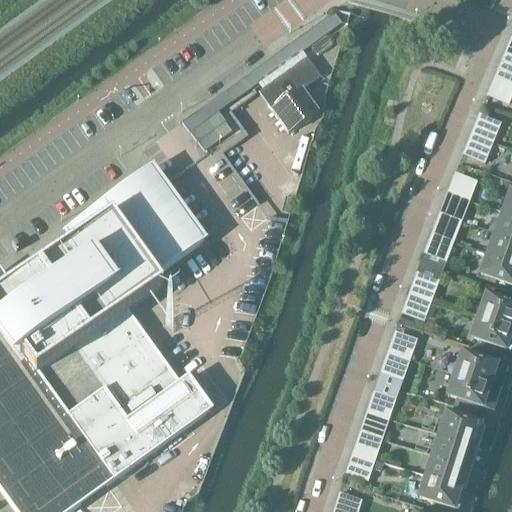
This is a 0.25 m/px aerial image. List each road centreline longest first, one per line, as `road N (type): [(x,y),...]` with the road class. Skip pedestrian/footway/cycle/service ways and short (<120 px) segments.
road 1 (residential): [(491,31),(377,318),(312,511)]
road 2 (residential): [(0,223),(312,0)]
